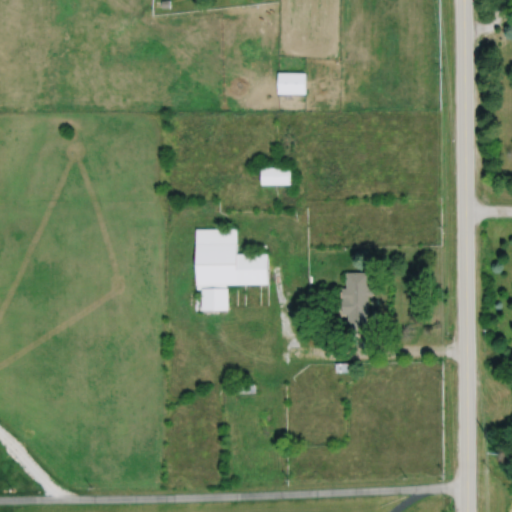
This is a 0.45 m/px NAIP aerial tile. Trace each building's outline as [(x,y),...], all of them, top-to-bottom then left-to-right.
[(277,70),(277,91),(305,92),(305,71),(277,70)] [(261,165),(261,182),(291,182),(291,165),(261,165)] [(195,227),(195,287),(201,287),(201,308),(227,308),(227,283),(267,282),(267,252),(236,252),(236,227),(195,227)] [(341,287),(341,313),(347,313),(348,329),(367,328),(367,312),(368,312),(368,293),(373,293),(373,287),(368,287),(368,271),(345,271),(346,287),(341,287)] [(334,362),(335,371),(352,370),(352,362),(334,362)] [(236,384),(236,392),(254,392),(254,383),(236,384)]
